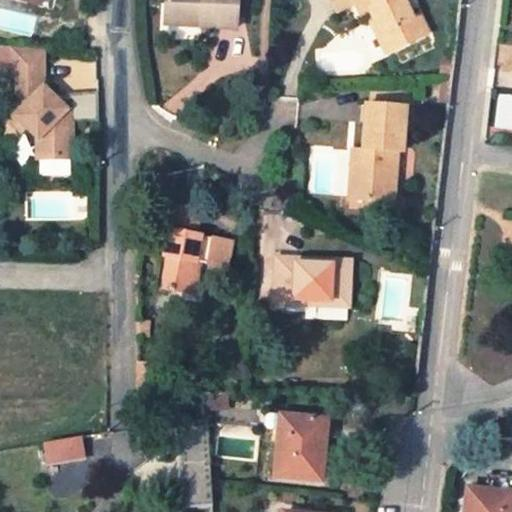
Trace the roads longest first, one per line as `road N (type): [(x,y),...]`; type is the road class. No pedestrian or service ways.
road 1 (residential): [(117,0),(119,408)]
road 2 (residential): [(432,416),(461,158)]
road 3 (residential): [(461,158),(480,0)]
